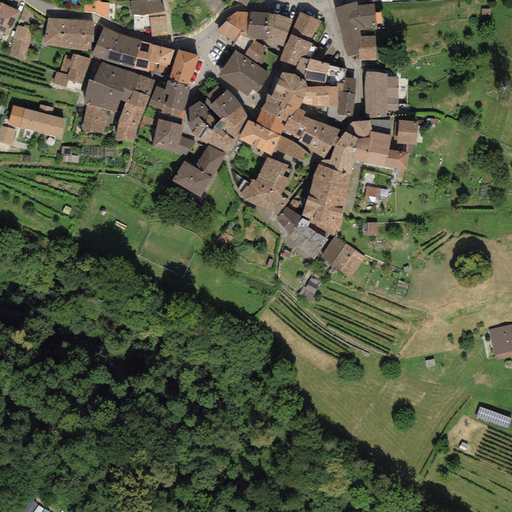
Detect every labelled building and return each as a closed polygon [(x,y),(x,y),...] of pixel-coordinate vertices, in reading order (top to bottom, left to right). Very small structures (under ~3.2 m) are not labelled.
[(161,0),(136,0),(137,1),(131,1),(131,15),(134,15),(148,14),(165,12),(161,0)] [(101,1),(84,1),(83,12),(93,12),(108,18),(109,3),(100,2),(101,1)] [(348,56),(358,54),(358,44),(361,36),(360,30),(367,29),(367,27),(376,26),(374,4),(357,5),(357,1),(334,8),(344,47),(348,56)] [(19,11),(3,4),(0,9),(0,32),(8,36),(19,11)] [(167,35),(165,12),(148,14),(150,30),(151,36),(167,35)] [(225,20),(226,21),(241,31),(247,33),(249,13),(236,12),(225,20)] [(321,22),(300,12),(290,35),(309,42),(321,22)] [(270,13),(249,13),(247,33),(246,36),(256,39),(266,40),(270,13)] [(293,20),(270,13),(266,40),(269,42),(282,46),(293,20)] [(150,30),(148,14),(134,15),(134,29),(150,30)] [(48,18),(43,44),(87,51),(87,50),(91,50),(91,42),(93,42),(93,21),(48,18)] [(226,21),(215,32),(234,42),(241,31),(226,21)] [(32,30),(17,25),(8,55),(24,60),(32,30)] [(118,34),(103,27),(96,44),(92,54),(103,61),(118,34)] [(241,31),(234,42),(232,46),(236,49),(235,50),(243,55),(255,41),(256,39),(246,36),(247,33),(241,31)] [(140,41),(118,34),(103,61),(132,69),(140,41)] [(309,42),(290,35),(279,61),(296,67),(300,58),(305,59),(313,44),(309,42)] [(358,44),(358,54),(359,60),(376,60),(375,36),(361,36),(358,44)] [(151,44),(140,41),(132,69),(148,73),(148,71),(150,61),(148,61),(151,44)] [(266,49),(255,41),(243,55),(260,67),(267,57),(262,54),(266,49)] [(174,50),(151,44),(148,61),(150,61),(148,71),(153,72),(154,62),(159,63),(157,72),(166,74),(174,50)] [(198,55),(178,50),(168,80),(187,86),(190,77),(192,78),(198,55)] [(243,55),(235,50),(218,76),(247,96),(252,90),(257,93),(269,74),(260,67),(243,55)] [(59,73),(56,71),(52,83),(66,87),(68,80),(82,84),(90,59),(73,54),(72,57),(65,55),(59,73)] [(343,83),(345,77),(346,70),(328,66),(329,64),(309,58),(309,60),(305,59),(300,58),(296,67),(293,74),(294,75),(304,81),(308,88),(336,87),(336,83),(343,83)] [(140,75),(101,62),(92,81),(124,92),(124,89),(132,92),(133,90),(140,75)] [(387,74),(366,72),(364,88),(365,94),(398,93),(398,77),(387,77),(387,74)] [(293,74),(282,73),(271,96),(270,98),(296,110),(299,108),(302,104),(308,88),(304,81),(294,75),(293,74)] [(155,80),(140,75),(133,90),(149,96),(155,80)] [(336,87),(308,88),(302,104),(318,106),(328,106),(337,106),(337,114),(352,116),(355,95),(356,79),(345,77),(343,83),(336,83),(336,87)] [(92,81),(89,80),(84,105),(86,105),(106,110),(121,114),(125,102),(128,104),(132,92),(124,89),(124,92),(92,81)] [(190,86),(187,86),(168,80),(167,80),(164,89),(156,86),(148,105),(161,111),(163,105),(184,111),(190,86)] [(218,85),(206,95),(208,98),(204,101),(220,120),(223,117),(225,119),(241,106),(227,90),(224,93),(218,85)] [(149,96),(133,90),(132,92),(128,104),(125,102),(121,114),(118,121),(115,140),(134,142),(137,128),(149,96)] [(398,93),(365,94),(365,118),(386,117),(386,110),(398,111),(398,93)] [(271,96),(267,94),(266,103),(260,110),(286,123),(289,117),(291,118),(296,110),(270,98),(271,96)] [(199,101),(188,109),(189,123),(206,111),(209,109),(199,101)] [(38,112),(13,105),(8,125),(34,131),(38,112)] [(40,105),(38,112),(34,131),(59,137),(64,119),(51,116),(53,108),(40,105)] [(106,110),(86,105),(81,130),(104,134),(106,110)] [(186,111),(184,111),(163,105),(161,111),(159,119),(182,125),(186,111)] [(247,116),(241,106),(225,119),(223,117),(220,120),(218,122),(214,127),(215,127),(211,130),(213,132),(207,142),(227,153),(247,116)] [(328,106),(325,124),(340,130),(346,123),(352,116),(337,114),(337,106),(328,106)] [(299,108),(296,110),(291,118),(299,123),(303,115),(305,112),(299,108)] [(286,123),(260,110),(258,114),(259,115),(255,123),(280,136),(282,132),(286,123)] [(218,122),(206,111),(189,123),(187,124),(192,133),(201,141),(207,142),(213,132),(211,130),(215,127),(214,127),(218,122)] [(311,119),(303,115),(299,123),(291,118),(289,117),(286,123),(282,132),(298,140),(311,119)] [(151,148),(176,154),(181,136),(182,125),(159,119),(151,148)] [(325,124),(311,119),(298,140),(297,142),(323,158),(332,146),(336,136),(340,130),(325,124)] [(369,119),(370,121),(372,131),(390,135),(391,120),(369,119)] [(238,139),(271,155),(274,149),(280,136),(255,123),(248,120),(238,139)] [(352,122),(344,132),(358,138),(369,137),(370,132),(372,131),(370,121),(352,122)] [(418,122),(399,121),(399,123),(395,122),(394,140),(397,140),(397,144),(416,146),(418,122)] [(15,130),(0,126),(0,127),(0,142),(10,145),(15,130)] [(391,135),(390,135),(372,131),(370,132),(369,137),(370,137),(366,163),(384,167),(386,158),(387,159),(389,150),(391,135)] [(358,138),(344,132),(340,138),(338,137),(334,147),(330,160),(322,160),(318,164),(350,176),(354,161),(354,159),(352,157),(358,138)] [(196,142),(181,136),(176,154),(184,158),(196,142)] [(293,142),(280,136),(274,149),(298,160),(306,158),(310,156),(293,142)] [(369,137),(358,138),(352,157),(354,159),(354,161),(366,163),(370,137),(369,137)] [(225,156),(208,145),(194,168),(184,161),(172,181),(200,198),(225,156)] [(409,152),(389,150),(387,159),(386,158),(384,167),(399,168),(397,178),(402,179),(404,170),(407,171),(409,152)] [(288,165),(266,157),(255,181),(280,195),(290,180),(282,176),(288,165)] [(350,176),(318,164),(313,174),(310,191),(345,198),(350,176)] [(288,200),(280,195),(255,181),(253,179),(248,187),(247,185),(240,194),(246,201),(257,206),(277,214),(288,200)] [(380,189),(366,187),(364,200),(378,202),(380,189)] [(345,198),(310,191),(306,200),(301,217),(310,223),(307,226),(327,239),(330,235),(335,237),(336,231),(339,232),(345,198)] [(286,207),(277,220),(289,235),(301,217),(306,200),(296,196),(286,207)] [(310,223),(301,217),(289,235),(297,247),(314,260),(328,240),(327,239),(307,226),(310,223)] [(378,223),(367,223),(368,236),(378,236),(378,223)] [(233,238),(222,231),(216,241),(227,248),(233,238)] [(345,245),(335,237),(320,258),(331,265),(345,245)] [(364,258),(345,245),(331,265),(350,279),(364,258)] [(511,323),(488,330),(496,361),(511,356),(511,323)]
